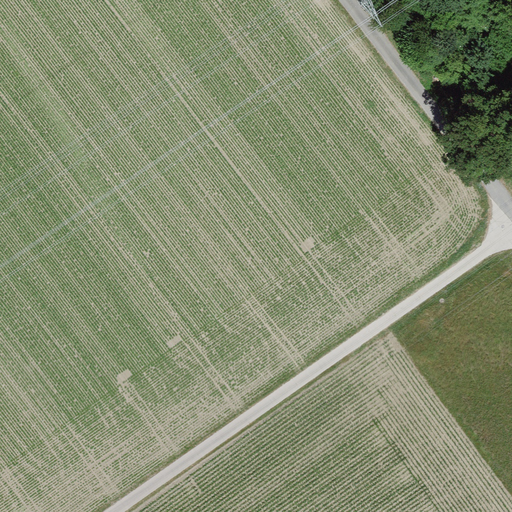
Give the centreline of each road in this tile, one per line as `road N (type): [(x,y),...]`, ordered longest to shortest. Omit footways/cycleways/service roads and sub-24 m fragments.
road 1 (track): [(511,233),(115,511)]
road 2 (track): [(349,0),(511,211)]
